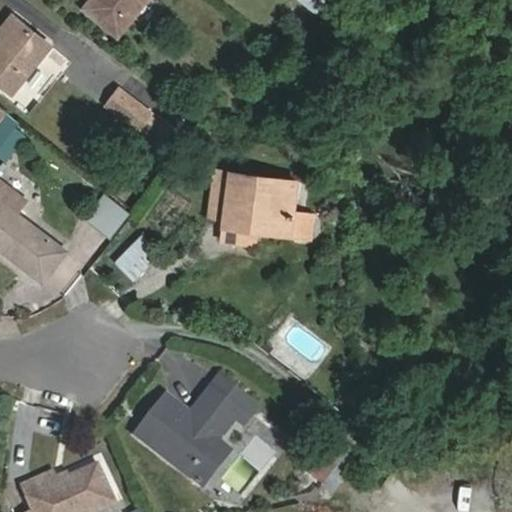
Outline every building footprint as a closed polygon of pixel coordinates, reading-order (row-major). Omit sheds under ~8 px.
[(150,0),(93,0),(86,9),(121,37),(150,0)] [(0,29),(0,43),(1,44),(21,20),(13,14),(0,29)] [(21,20),(1,44),(0,45),(0,81),(16,94),(54,47),(21,20)] [(154,114),(122,90),(109,106),(141,131),(154,114)] [(20,123),(11,116),(0,130),(0,154),(7,160),(25,138),(15,130),(20,123)] [(301,183),(215,171),(209,215),(225,217),(223,225),(222,237),(243,240),(243,235),(255,236),(256,231),(257,222),(294,227),(296,214),(301,183)] [(28,201),(0,179),(0,246),(45,282),(69,252),(19,213),(28,201)] [(131,216),(102,193),(81,220),(110,243),(131,216)] [(318,240),(321,217),(296,214),(294,227),(293,236),(318,240)] [(257,222),(256,231),(293,236),(294,227),(257,222)] [(143,238),(118,263),(136,280),(160,256),(143,238)] [(243,412),(237,419),(245,426),(261,406),(223,376),(213,389),(243,412)] [(243,412),(213,389),(193,414),(170,396),(139,435),(192,476),(220,440),(237,419),(243,412)] [(220,440),(192,476),(205,486),(233,451),(220,440)] [(343,454),(329,442),(311,464),(325,476),(343,454)] [(99,462),(60,481),(29,496),(36,511),(34,511),(95,511),(118,502),(99,462)] [(24,485),(29,496),(60,481),(55,470),(24,485)]
